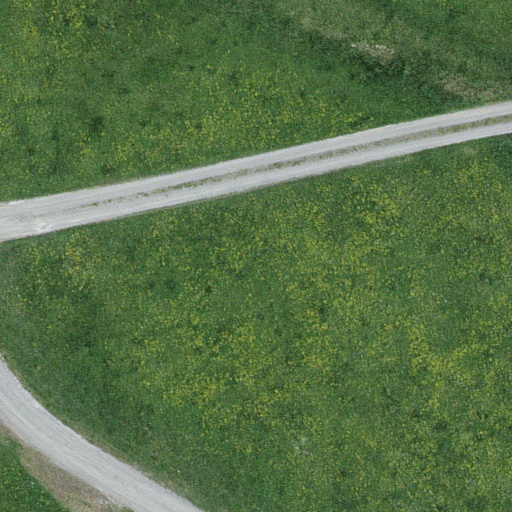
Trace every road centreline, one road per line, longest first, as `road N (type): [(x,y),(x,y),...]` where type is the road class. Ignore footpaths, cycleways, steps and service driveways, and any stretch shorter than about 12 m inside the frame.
road 1 (track): [(0,229),(511,125)]
road 2 (track): [(0,359),(56,430),(183,511)]
